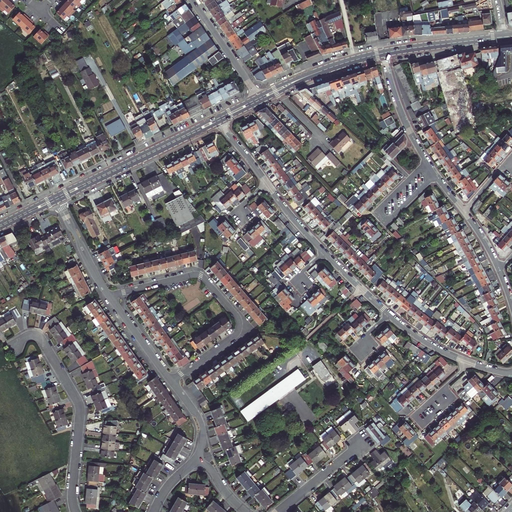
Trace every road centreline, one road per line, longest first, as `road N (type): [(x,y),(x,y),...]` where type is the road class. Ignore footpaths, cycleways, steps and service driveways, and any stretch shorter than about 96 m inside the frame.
road 1 (residential): [(171,381),(236,334),(236,315),(198,275),(108,295)]
road 2 (residential): [(15,348),(38,337),(78,405),(74,511)]
road 3 (secondary): [(218,115),(55,195)]
road 4 (secondary): [(58,200),(220,121)]
road 5 (residential): [(426,162),(376,211),(387,222),(434,175)]
road 6 (secondary): [(384,52),(504,37)]
road 7 (residential): [(446,386),(412,416),(423,429),(456,399),(447,389)]
